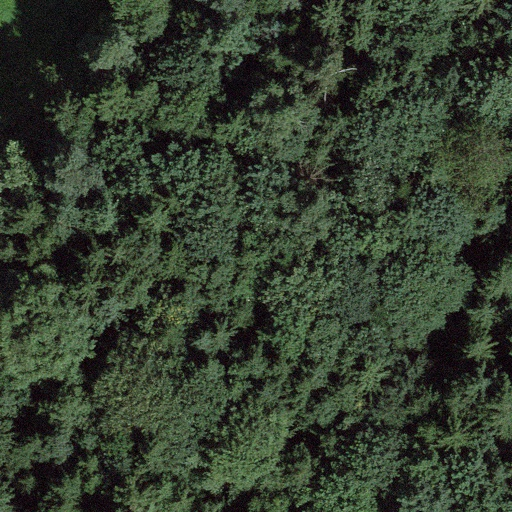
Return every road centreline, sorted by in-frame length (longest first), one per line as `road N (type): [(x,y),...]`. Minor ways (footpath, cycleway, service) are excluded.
road 1 (track): [(0,334),(287,511)]
road 2 (track): [(511,271),(324,511)]
